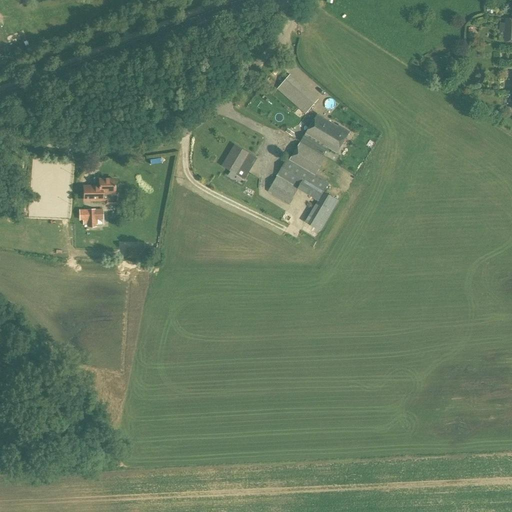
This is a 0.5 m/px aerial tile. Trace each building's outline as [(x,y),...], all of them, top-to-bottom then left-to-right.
[(305,114),(318,99),(291,75),(277,90),(305,114)] [(301,141),(323,155),(328,147),(337,153),(349,133),(338,126),(338,127),(317,115),(306,133),(305,133),(301,141)] [(323,156),(323,155),(301,141),(300,143),(290,159),(287,158),(277,176),(268,192),(289,205),(298,189),(318,201),(305,222),(320,231),(338,200),(324,192),(329,183),(315,175),(326,158),(323,156)] [(249,173),(256,161),(248,157),(250,154),(234,145),(223,166),(237,175),(241,168),(249,173)] [(114,194),(114,180),(99,180),(99,190),(91,190),(91,187),(90,187),(90,200),(104,200),(104,205),(117,205),(117,194),(114,194)] [(102,225),(102,209),(80,209),(80,220),(84,220),(84,225),(102,225)]
